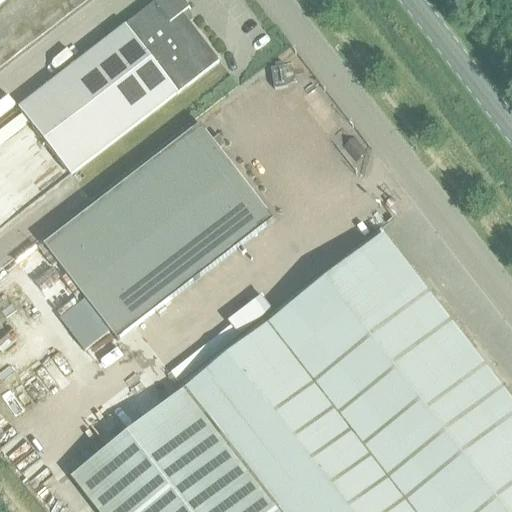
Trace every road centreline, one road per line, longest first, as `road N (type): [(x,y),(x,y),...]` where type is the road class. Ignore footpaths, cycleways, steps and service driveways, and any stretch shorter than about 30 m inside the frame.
road 1 (unclassified): [(511,309),(276,0)]
road 2 (secondary): [(511,126),(412,0)]
